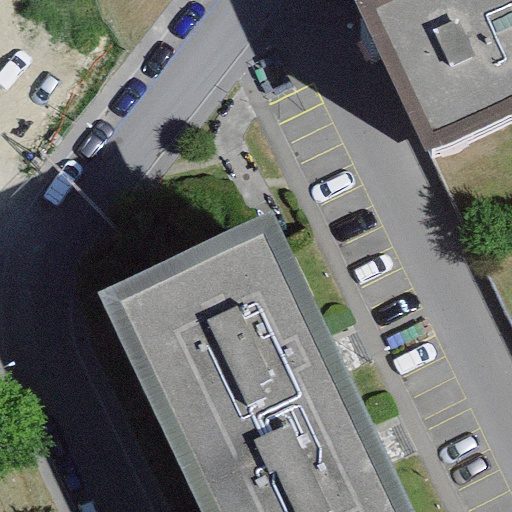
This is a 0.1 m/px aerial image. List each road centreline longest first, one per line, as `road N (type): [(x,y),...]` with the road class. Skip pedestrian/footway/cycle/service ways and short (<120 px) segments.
road 1 (residential): [(246,0),(40,204),(16,255),(13,298),(116,511)]
road 2 (residential): [(511,454),(283,0)]
